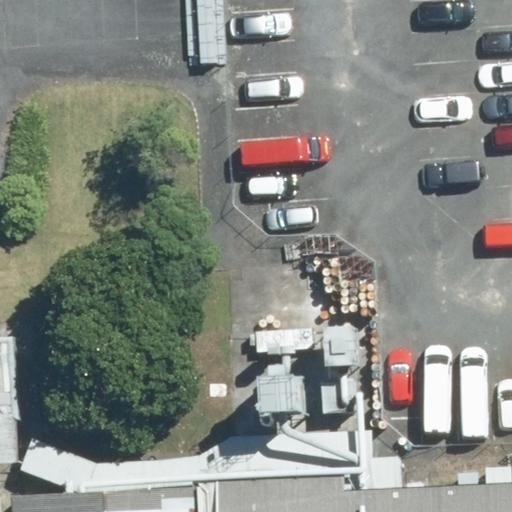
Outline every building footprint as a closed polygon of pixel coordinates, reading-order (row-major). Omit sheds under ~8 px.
[(476,0),(388,0),(391,98),(479,95),(476,0)] [(479,95),(391,98),(393,162),(480,160),(479,95)] [(283,100),(211,98),(206,262),(279,264),(283,100)] [(0,417),(23,416),(19,346),(0,346),(0,417)] [(511,511),(511,465),(215,482),(216,511),(511,511)] [(197,511),(196,481),(13,491),(14,511),(197,511)]
